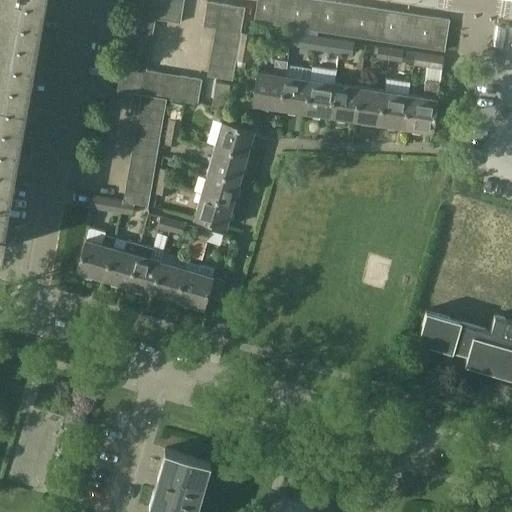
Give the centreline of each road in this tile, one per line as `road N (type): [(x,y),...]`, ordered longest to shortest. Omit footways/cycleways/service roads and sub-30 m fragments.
road 1 (unclassified): [(30,323),(85,0)]
road 2 (residential): [(396,429),(157,360)]
road 3 (residential): [(114,511),(157,360)]
road 4 (residential): [(157,360),(30,323)]
road 5 (residential): [(511,462),(396,429)]
